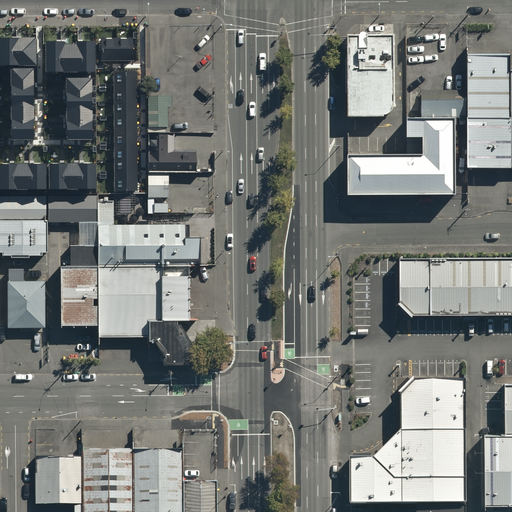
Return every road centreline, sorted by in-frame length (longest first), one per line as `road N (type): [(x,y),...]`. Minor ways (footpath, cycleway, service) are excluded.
road 1 (primary): [(252,394),(249,0)]
road 2 (unclassified): [(16,395),(252,394)]
road 3 (primary): [(309,0),(311,233)]
road 4 (residential): [(311,233),(511,232)]
road 5 (primary): [(311,233),(312,393)]
